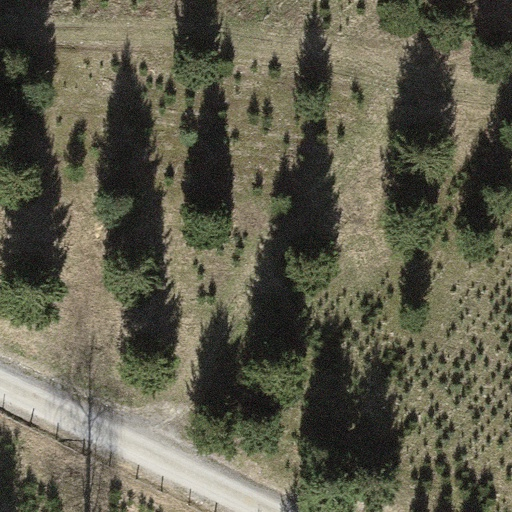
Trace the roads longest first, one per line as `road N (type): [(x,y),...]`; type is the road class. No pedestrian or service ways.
road 1 (track): [(511,87),(166,33),(0,26)]
road 2 (track): [(414,72),(275,246),(143,452)]
road 3 (track): [(0,384),(267,511)]
